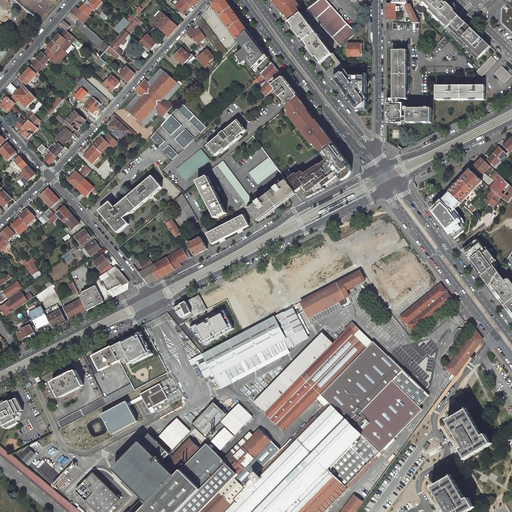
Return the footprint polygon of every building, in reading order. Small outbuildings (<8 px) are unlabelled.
[(92,0),(90,2),(87,0),(82,0),(82,1),(85,4),(93,10),(95,12),(105,21),(108,18),(98,10),(104,3),(100,0),(94,0),(94,1),(93,0),(92,0)] [(231,6),(226,0),(215,0),(212,4),(238,40),(247,30),(239,18),(231,6)] [(277,7),(282,13),(283,12),(290,22),(301,14),(297,8),(300,6),(295,0),(294,0),(274,0),(278,6),(277,7)] [(344,19),(326,0),(319,0),(307,9),(341,47),(357,33),(343,20),(344,19)] [(347,0),(351,4),(350,4),(357,12),(363,7),(357,0),(355,0),(353,2),(351,0),(347,0)] [(418,0),(430,11),(430,12),(448,28),(459,17),(450,8),(449,10),(446,7),(445,8),(445,7),(444,6),(446,4),(441,0),(394,0),(394,4),(395,4),(396,4),(399,4),(404,4),(405,4),(407,4),(408,4),(407,0),(418,0)] [(503,24),(511,32),(511,0),(504,5),(506,7),(503,11),(503,24)] [(93,10),(85,4),(81,9),(79,10),(76,7),(71,13),(81,21),(87,14),(89,15),(93,10)] [(399,4),(396,4),(395,4),(394,4),(387,4),(387,20),(396,20),(396,11),(400,11),(400,7),(399,7),(399,4)] [(419,23),(411,4),(408,5),(407,4),(405,4),(406,6),(405,6),(412,20),(412,23),(419,23)] [(156,25),(165,15),(161,12),(152,21),(156,25)] [(282,13),(289,23),(290,22),(283,12),(282,13)] [(81,21),(71,13),(68,16),(77,23),(76,25),(79,27),(79,28),(106,51),(107,49),(110,46),(84,24),(83,23),(81,21)] [(87,14),(81,21),(83,23),(84,24),(90,16),(89,15),(87,14)] [(333,54),(301,14),(290,22),(289,23),(300,38),(321,65),(333,54)] [(156,25),(169,37),(178,27),(165,15),(156,25)] [(227,52),(201,17),(195,23),(197,25),(200,29),(196,32),(193,29),(192,27),(187,32),(190,37),(192,35),(199,43),(206,37),(222,58),(227,52)] [(490,46),(459,17),(448,28),(451,31),(450,32),(459,40),(457,41),(466,49),(467,48),(471,51),(469,52),(475,57),(476,55),(479,58),(490,46)] [(127,20),(126,19),(116,30),(121,34),(125,29),(130,23),(127,20)] [(138,23),(134,19),(132,21),(130,23),(125,29),(129,33),(138,23)] [(70,26),(64,21),(60,25),(64,28),(66,31),(70,26)] [(121,34),(110,46),(115,51),(118,53),(120,55),(123,52),(118,48),(121,44),(123,46),(127,42),(125,40),(130,34),(129,33),(125,29),(121,34)] [(262,73),(272,63),(257,43),(256,44),(252,38),(253,37),(247,30),(238,40),(245,49),(244,50),(238,55),(243,63),(246,60),(254,71),(257,69),(259,68),(262,73)] [(76,39),(67,31),(62,37),(71,44),(76,39)] [(459,40),(450,32),(449,33),(457,41),(459,40)] [(59,34),(53,41),(65,51),(71,44),(62,37),(59,34)] [(158,44),(148,34),(140,43),(149,52),(153,47),(155,48),(158,44)] [(63,58),(68,53),(65,51),(53,41),(48,47),(49,49),(45,55),(48,58),(55,63),(58,59),(63,58)] [(71,44),(65,51),(68,53),(69,54),(74,47),(71,44)] [(362,49),(362,44),(348,44),(348,56),(360,56),(360,49),(362,49)] [(189,50),(184,45),(181,48),(182,49),(175,57),(184,64),(191,56),(186,53),(189,50)] [(107,49),(117,58),(120,55),(118,53),(115,51),(110,46),(107,49)] [(208,64),(215,57),(207,49),(200,56),(200,55),(196,59),(205,68),(208,65),(208,64)] [(407,99),(407,50),(393,50),(393,99),(399,99),(407,99)] [(45,55),(43,53),(32,66),(37,71),(48,58),(45,55)] [(343,66),(333,54),(321,65),(333,80),(346,69),(350,66),(348,63),(343,66)] [(481,76),(496,60),(492,57),(491,56),(478,69),(476,71),(481,76)] [(105,62),(100,58),(99,59),(96,63),(101,67),(105,62)] [(279,72),(272,63),(262,73),(262,74),(269,82),(273,77),(274,78),(279,72)] [(37,71),(32,66),(20,80),(24,85),(26,87),(38,73),(37,71)] [(504,83),(511,75),(502,66),(494,74),(504,83)] [(135,75),(127,67),(120,75),(128,83),(135,75)] [(167,112),(174,105),(168,100),(180,86),(182,84),(178,81),(176,82),(161,69),(147,84),(144,82),(136,90),(139,93),(125,109),(145,126),(158,112),(167,120),(171,115),(167,112)] [(346,69),(333,80),(357,112),(359,111),(367,111),(367,98),(365,96),(365,94),(367,94),(367,74),(350,74),(346,69)] [(120,83),(112,76),(104,85),(112,92),(120,83)] [(107,99),(83,77),(78,83),(94,97),(101,104),(107,99)] [(291,87),(283,77),(273,85),(276,89),(275,90),(277,93),(280,98),(281,97),(286,103),(288,106),(298,97),(296,95),(291,87)] [(274,88),(269,82),(260,91),(266,97),(270,93),(274,88)] [(25,88),(16,96),(26,107),(37,98),(26,87),(24,85),(23,86),(25,88)] [(485,100),(485,86),(460,86),(443,86),(436,86),(436,100),(485,100)] [(1,106),(8,112),(9,111),(13,114),(15,114),(17,112),(16,110),(13,107),(15,104),(7,96),(3,102),(4,103),(1,106)] [(101,104),(94,97),(85,107),(93,114),(101,104)] [(312,115),(298,97),(288,106),(290,110),(287,112),(295,124),(297,122),(299,125),(312,115)] [(42,105),(40,102),(27,116),(30,119),(42,105)] [(207,128),(182,103),(177,109),(201,133),(207,128)] [(394,121),(403,121),(403,107),(403,105),(399,105),(399,104),(387,104),(387,107),(389,107),(389,123),(394,123),(394,121)] [(432,123),(432,109),(407,109),(407,121),(407,123),(432,123)] [(49,114),(46,111),(33,124),(35,126),(40,121),(41,122),(49,114)] [(85,121),(75,111),(63,124),(66,127),(72,132),(75,128),(77,130),(85,121)] [(109,127),(121,138),(127,132),(131,136),(134,132),(114,113),(111,116),(115,120),(109,127)] [(182,125),(171,115),(167,120),(161,126),(171,136),(182,125)] [(333,143),(312,115),(299,125),(301,127),(299,129),(312,146),(314,145),(316,143),(318,146),(317,148),(320,152),(333,143)] [(26,132),(30,128),(35,132),(38,128),(35,126),(33,124),(29,120),(25,125),(21,129),(21,130),(19,131),(26,137),(28,134),(26,132)] [(25,125),(19,121),(15,125),(21,130),(21,129),(25,125)] [(245,131),(237,121),(208,145),(216,156),(220,152),(221,153),(230,146),(234,143),(242,136),(241,135),(245,131)] [(64,145),(74,134),(72,132),(66,127),(56,138),(64,145)] [(195,139),(185,129),(174,139),(184,149),(195,139)] [(165,141),(156,132),(151,138),(160,147),(165,141)] [(109,144),(102,137),(94,146),(101,153),(109,144)] [(511,137),(503,146),(509,152),(511,149),(511,137)] [(19,155),(8,143),(0,150),(0,151),(8,160),(10,158),(13,161),(19,155)] [(323,156),(293,175),(287,167),(280,172),(283,176),(287,181),(295,193),(301,188),(308,198),(325,189),(323,186),(337,175),(341,181),(346,178),(349,176),(350,175),(350,174),(351,172),(351,170),(351,168),(351,166),(345,158),(344,160),(341,157),(343,156),(333,143),(320,152),(323,156)] [(57,157),(64,149),(59,144),(56,148),(52,144),(48,149),(52,153),(57,157)] [(179,155),(169,145),(163,150),(173,160),(179,155)] [(101,153),(94,146),(85,156),(93,164),(102,153),(101,153)] [(509,152),(503,146),(501,149),(499,147),(494,153),(501,160),(509,152)] [(48,149),(46,148),(43,151),(48,156),(45,160),(50,164),(57,157),(52,153),(48,149)] [(210,160),(201,149),(176,170),(185,180),(210,160)] [(501,160),(494,153),(488,159),(495,166),(501,160)] [(28,165),(20,157),(15,161),(16,162),(13,164),(19,170),(21,172),(28,165)] [(278,169),(269,158),(249,173),(258,184),(278,169)] [(490,166),(482,158),(472,168),(481,175),(482,174),(490,166)] [(253,201),(223,162),(217,166),(247,206),(253,201)] [(85,165),(82,173),(89,175),(92,168),(85,165)] [(36,174),(29,166),(22,173),(20,175),(14,179),(17,182),(20,179),(25,184),(29,181),(36,174)] [(247,206),(217,166),(212,170),(240,207),(243,206),(245,208),(247,206)] [(482,181),(470,170),(461,179),(473,190),(482,181)] [(84,179),(76,171),(68,180),(76,187),(84,179)] [(511,186),(495,171),(490,177),(495,181),(491,189),(492,190),(496,193),(496,194),(508,202),(511,196),(511,186)] [(162,187),(153,176),(115,208),(110,202),(99,211),(118,233),(129,224),(125,219),(162,187)] [(227,213),(208,176),(197,182),(216,218),(227,213)] [(94,188),(84,179),(76,187),(87,196),(94,188)] [(473,190),(461,179),(449,192),(452,194),(459,201),(461,203),(473,190)] [(295,193),(287,181),(284,183),(249,209),(258,221),(293,194),(295,193)] [(58,199),(49,189),(41,196),(51,207),(56,203),(56,202),(58,199)] [(13,199),(5,190),(0,195),(0,202),(4,207),(13,199)] [(496,193),(492,190),(484,201),(488,204),(489,204),(496,194),(496,193)] [(453,238),(454,239),(464,232),(465,227),(465,226),(461,222),(462,221),(458,216),(459,215),(455,209),(456,209),(454,207),(459,201),(452,194),(449,192),(437,204),(431,210),(435,215),(438,219),(440,218),(443,221),(441,222),(445,227),(448,232),(453,238)] [(198,221),(183,194),(177,198),(193,224),(198,221)] [(496,194),(489,204),(494,207),(501,198),(496,194)] [(159,213),(180,244),(182,247),(183,249),(183,250),(186,248),(183,242),(177,235),(181,233),(168,214),(177,206),(177,210),(187,228),(193,225),(193,224),(177,198),(159,213)] [(475,210),(469,204),(466,207),(472,213),(475,210)] [(64,206),(55,214),(53,217),(50,219),(48,221),(51,224),(55,220),(59,216),(65,223),(66,222),(73,216),(67,209),(64,206)] [(55,214),(49,208),(44,213),(50,219),(53,217),(55,214)] [(35,217),(27,209),(19,217),(20,218),(27,225),(35,217)] [(50,219),(44,213),(41,216),(46,222),(48,221),(50,219)] [(380,213),(326,240),(341,271),(396,244),(380,213)] [(249,226),(244,215),(207,234),(213,244),(231,234),(249,226)] [(80,223),(73,216),(66,222),(73,230),(80,223)] [(27,225),(20,218),(11,226),(20,235),(29,226),(27,225)] [(15,234),(8,227),(1,234),(8,242),(15,234)] [(91,238),(85,230),(75,237),(81,245),(91,238)] [(8,242),(1,234),(0,235),(0,247),(2,250),(9,243),(8,242)] [(188,244),(195,255),(208,249),(201,237),(193,241),(192,239),(188,241),(189,243),(188,244)] [(251,269),(233,278),(254,319),(336,278),(316,237),(301,244),(310,263),(293,272),(285,257),(269,265),(276,280),(261,288),(251,269)] [(477,239),(462,250),(471,261),(474,266),(475,264),(479,269),(481,272),(479,273),(486,282),(489,286),(494,280),(499,272),(492,263),(494,261),(492,259),(494,257),(488,250),(486,251),(484,248),(481,245),(477,239)] [(100,249),(95,241),(85,247),(90,256),(100,249)] [(77,250),(75,247),(61,257),(63,260),(64,259),(72,254),(77,250)] [(183,250),(183,249),(154,265),(150,260),(147,262),(145,259),(138,262),(143,271),(139,273),(148,284),(182,266),(180,263),(188,259),(185,253),(183,250)] [(75,258),(72,254),(64,259),(67,263),(75,258)] [(112,263),(104,254),(94,262),(101,271),(112,263)] [(409,254),(376,273),(394,304),(427,285),(409,254)] [(39,270),(34,263),(31,265),(27,267),(32,275),(39,270)] [(104,302),(128,289),(129,282),(116,266),(115,266),(113,268),(104,274),(94,281),(96,286),(104,302)] [(359,270),(339,281),(345,290),(364,280),(359,270)] [(511,286),(507,279),(505,280),(500,274),(499,272),(494,280),(489,286),(491,288),(493,291),(504,305),(511,298),(511,286)] [(0,303),(8,298),(17,292),(22,288),(18,281),(5,290),(7,293),(5,294),(3,291),(0,292),(0,303)] [(339,281),(299,303),(307,318),(347,296),(345,290),(339,281)] [(79,292),(74,282),(70,285),(75,294),(79,292)] [(56,292),(52,285),(37,296),(40,302),(56,292)] [(439,285),(400,317),(412,332),(451,300),(439,285)] [(104,302),(96,286),(94,287),(83,293),(84,294),(80,296),(82,299),(88,310),(102,303),(104,302)] [(10,301),(19,295),(17,292),(8,298),(10,301)] [(7,316),(16,310),(21,306),(25,303),(19,295),(10,301),(1,307),(7,316)] [(207,309),(199,295),(174,308),(182,318),(192,313),(194,317),(203,311),(207,309)] [(88,310),(82,299),(64,308),(70,319),(88,310)] [(66,321),(57,304),(44,311),(50,322),(53,328),(66,321)] [(44,311),(42,307),(30,313),(38,329),(50,322),(44,311)] [(309,338),(293,308),(275,317),(282,331),(291,326),(300,343),(309,338)] [(198,329),(204,341),(232,326),(224,311),(196,325),(198,329)] [(275,316),(244,332),(221,344),(202,354),(190,360),(193,364),(197,362),(198,361),(200,364),(199,365),(205,378),(210,375),(211,377),(214,375),(214,377),(220,387),(231,381),(230,380),(291,347),(300,343),(291,326),(282,331),(275,317),(275,316)] [(34,333),(28,321),(22,324),(24,328),(21,330),(21,331),(17,333),(21,340),(34,333)] [(359,329),(352,322),(333,342),(329,339),(330,337),(328,335),(327,336),(322,332),(254,402),(282,430),(321,391),(365,346),(353,335),(359,329)] [(371,340),(359,329),(353,335),(365,346),(371,340)] [(483,339),(476,330),(447,369),(452,373),(450,376),(454,378),(483,339)] [(458,342),(465,333),(461,330),(458,330),(454,335),(455,337),(454,339),(458,342)] [(112,346),(112,347),(119,361),(125,358),(128,364),(138,359),(139,361),(149,356),(148,354),(150,353),(147,347),(146,347),(144,343),(145,343),(141,334),(139,336),(138,334),(127,339),(128,341),(124,344),(123,342),(113,347),(112,346)] [(376,357),(383,350),(372,339),(371,340),(365,346),(321,391),(331,401),(375,356),(376,357)] [(188,342),(194,349),(197,347),(191,340),(188,342)] [(119,361),(112,347),(93,356),(100,371),(119,361)] [(232,481),(201,511),(324,511),(402,433),(400,431),(418,412),(425,405),(422,402),(429,395),(389,356),(387,354),(383,350),(376,357),(375,356),(331,401),(282,451),(272,440),(232,481)] [(84,385),(76,370),(73,372),(73,371),(68,374),(60,379),(59,378),(55,381),(52,383),(59,398),(62,396),(63,397),(67,394),(76,389),(76,390),(81,387),(84,385)] [(135,390),(131,383),(104,398),(107,404),(135,390)] [(168,398),(160,384),(141,394),(149,409),(168,398)] [(0,423),(5,426),(6,427),(7,429),(19,423),(18,421),(17,419),(20,412),(21,411),(23,410),(17,398),(13,400),(10,402),(10,403),(8,404),(7,402),(6,403),(5,403),(5,404),(5,405),(5,406),(5,407),(2,409),(1,407),(0,407),(0,406),(0,423)] [(107,404),(104,398),(58,422),(61,428),(107,404)] [(138,421),(127,401),(102,415),(113,434),(138,421)] [(193,425),(206,438),(228,415),(214,402),(193,425)] [(483,436),(467,410),(448,421),(464,447),(460,449),(466,459),(492,444),(486,434),(483,436)] [(236,435),(244,426),(230,413),(222,421),(236,435)] [(201,511),(232,481),(272,440),(261,430),(241,450),(238,446),(233,451),(236,455),(228,463),(227,463),(208,444),(183,470),(181,468),(200,449),(190,439),(174,455),(173,457),(170,454),(150,434),(142,442),(141,441),(114,469),(138,492),(143,498),(139,502),(129,511),(127,510),(125,511),(201,511)] [(0,455),(67,511),(80,511),(11,454),(0,444),(0,455)] [(37,456),(29,448),(20,457),(29,465),(37,456)] [(511,478),(508,471),(499,475),(494,466),(479,474),(486,486),(493,482),(497,488),(511,480),(511,478)] [(48,478),(58,479),(58,475),(56,475),(57,471),(49,470),(48,478)] [(107,511),(121,499),(94,473),(76,491),(97,511),(107,511)] [(466,500),(452,476),(433,487),(446,511),(444,511),(466,511),(474,507),(469,498),(466,500)] [(355,511),(363,501),(354,495),(341,511),(355,511)]
